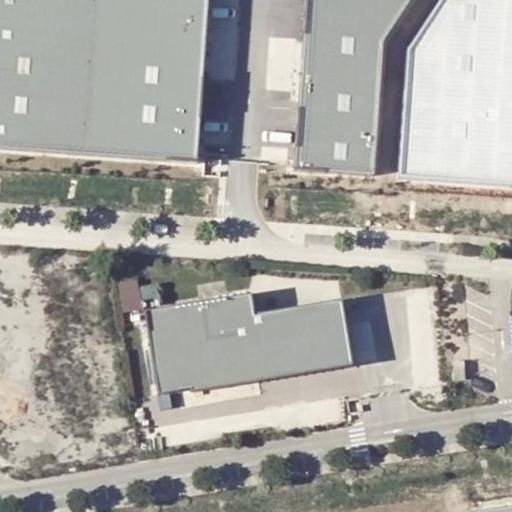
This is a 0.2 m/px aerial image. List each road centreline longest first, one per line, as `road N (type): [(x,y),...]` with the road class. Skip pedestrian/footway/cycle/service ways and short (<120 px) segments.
road 1 (unclassified): [(0,499),(511,416)]
road 2 (unclassified): [(511,266),(0,229)]
